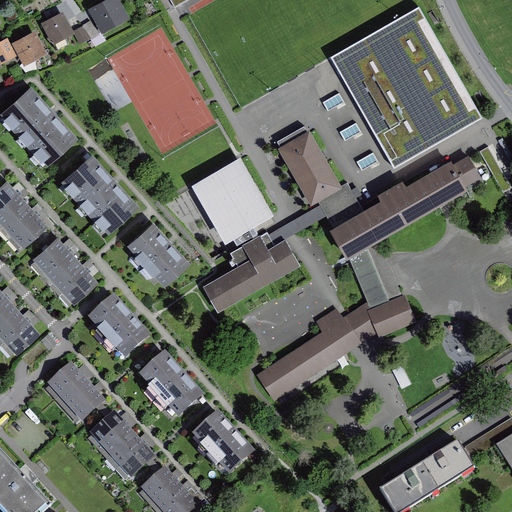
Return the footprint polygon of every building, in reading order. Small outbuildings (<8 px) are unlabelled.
[(114,0),(111,0),(94,9),(104,28),(124,18),(114,0)] [(483,117),(419,6),(331,56),(394,168),(483,117)] [(61,11),(42,20),(54,42),(72,32),(61,11)] [(33,36),(17,45),(25,61),(42,52),(33,36)] [(6,41),(0,44),(0,58),(1,61),(13,55),(6,41)] [(31,87),(0,115),(47,166),(80,138),(31,87)] [(329,111),(345,102),(341,94),(325,102),(329,111)] [(304,126),(277,141),(312,202),(317,199),(334,229),(364,212),(360,205),(347,182),(340,186),(304,126)] [(349,128),(342,133),(347,140),(353,135),(349,128)] [(488,146),(480,151),(503,192),(511,187),(488,146)] [(139,207),(93,154),(61,182),(108,235),(139,207)] [(464,185),(480,176),(469,157),(453,166),(451,163),(407,188),(402,182),(379,195),(382,202),(364,212),(334,229),(333,230),(347,255),(349,254),(375,239),(438,204),(446,199),(465,188),(464,185)] [(238,161),(201,182),(237,244),(252,236),(257,233),(258,232),(253,224),(269,214),(238,161)] [(0,208),(18,193),(8,181),(0,188),(0,208)] [(0,224),(2,227),(28,204),(18,193),(0,208),(0,224)] [(12,239),(39,215),(28,204),(2,227),(12,239)] [(23,250),(49,227),(39,215),(12,239),(23,250)] [(190,261),(154,222),(127,245),(164,286),(190,261)] [(218,311),(300,264),(286,240),(275,246),(267,231),(259,236),(257,233),(252,236),(254,239),(230,253),(238,267),(204,287),(218,311)] [(44,270),(70,248),(60,237),(34,259),(44,270)] [(380,334),(414,320),(404,296),(402,297),(397,284),(384,255),(379,244),(375,239),(349,254),(368,301),(344,318),(336,309),(318,322),(323,332),(259,374),(275,398),(349,349),(373,334),(378,330),(380,334)] [(54,282),(80,260),(70,248),(44,270),(54,282)] [(64,293),(90,271),(80,260),(54,282),(64,293)] [(75,305),(100,283),(90,271),(64,293),(75,305)] [(151,336),(114,294),(88,319),(126,360),(151,336)] [(0,323),(17,308),(7,296),(0,302),(0,323)] [(0,335),(5,341),(28,320),(17,308),(0,323),(0,335)] [(16,353),(39,332),(28,320),(5,341),(16,353)] [(439,345),(392,369),(401,388),(448,364),(439,345)] [(204,398),(165,354),(140,376),(179,420),(204,398)] [(82,377),(71,364),(50,383),(61,395),(82,377)] [(93,389),(82,377),(61,395),(72,408),(93,389)] [(104,402),(93,389),(72,408),(83,421),(104,402)] [(256,451),(219,411),(192,436),(228,477),(256,451)] [(124,423),(114,412),(92,432),(102,443),(124,423)] [(511,418),(465,447),(473,460),(494,447),(511,435),(511,418)] [(134,435),(124,423),(102,443),(112,454),(134,435)] [(144,446),(134,435),(112,454),(122,466),(144,446)] [(511,435),(494,447),(503,460),(505,458),(511,468),(511,435)] [(458,442),(423,464),(439,490),(474,468),(458,442)] [(155,457),(144,446),(122,466),(132,477),(155,457)] [(42,511),(50,505),(0,450),(0,510),(1,511),(42,511)] [(33,483),(39,478),(26,464),(20,469),(33,483)] [(423,464),(380,491),(393,511),(403,511),(439,490),(423,464)] [(176,481),(165,469),(144,488),(155,500),(176,481)] [(166,511),(187,493),(176,481),(155,500),(165,511),(166,511)] [(191,511),(198,506),(187,493),(166,511),(191,511)]
